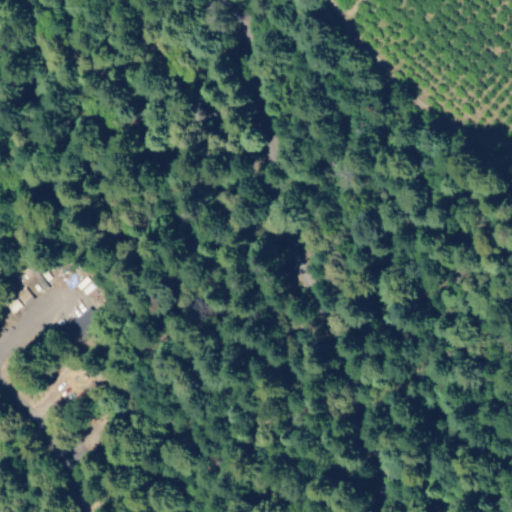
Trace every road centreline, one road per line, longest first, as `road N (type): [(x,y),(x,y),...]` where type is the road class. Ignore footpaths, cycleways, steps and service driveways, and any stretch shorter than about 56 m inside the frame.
road 1 (residential): [(387,511),(371,436),(286,241),(259,84),(228,0)]
road 2 (track): [(511,176),(444,169),(397,153),(368,129),(318,120),(259,84)]
road 3 (residential): [(84,511),(74,468),(8,387),(0,365)]
